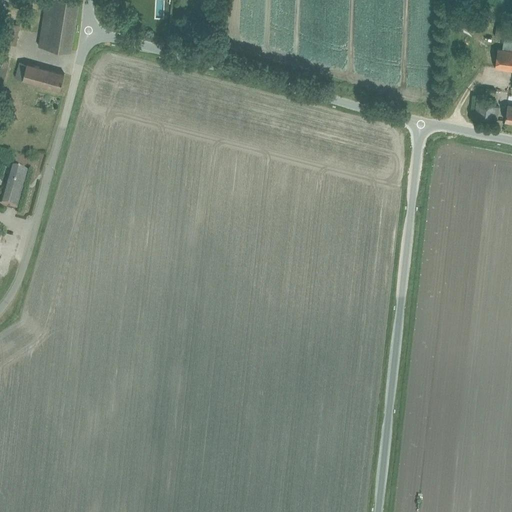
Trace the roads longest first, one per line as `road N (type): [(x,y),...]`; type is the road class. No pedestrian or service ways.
road 1 (unclassified): [(376,511),(421,124)]
road 2 (unclassified): [(421,124),(86,32)]
road 3 (unclassified): [(0,311),(22,268),(86,32)]
